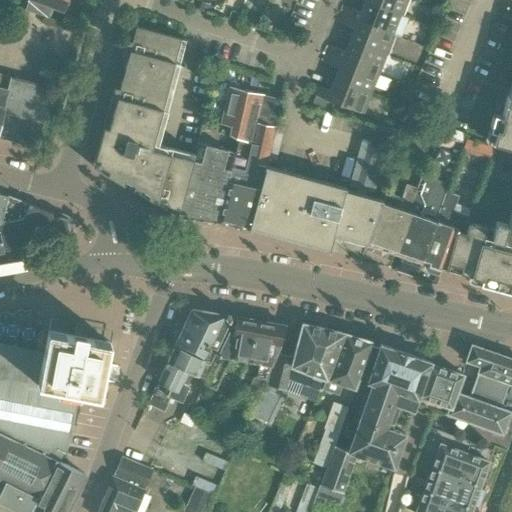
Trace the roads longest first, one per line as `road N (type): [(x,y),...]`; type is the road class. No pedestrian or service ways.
road 1 (residential): [(511,331),(168,264)]
road 2 (residential): [(79,511),(137,375),(168,264)]
road 3 (residential): [(60,189),(117,0)]
